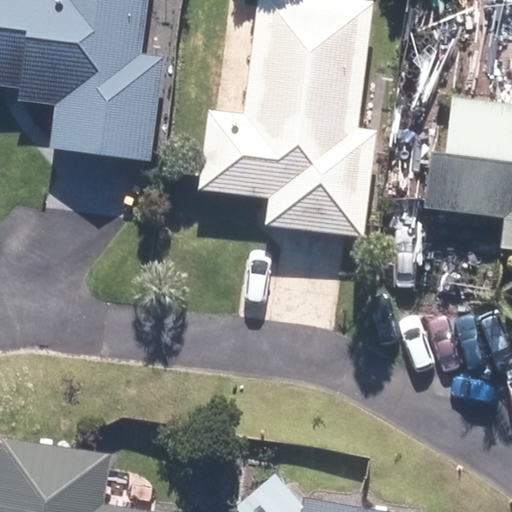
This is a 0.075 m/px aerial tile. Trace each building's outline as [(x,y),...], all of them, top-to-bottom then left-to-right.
[(139,56),(145,0),(0,0),(0,90),(16,92),(15,104),(53,108),(48,152),(147,163),(159,58),(139,56)] [(354,131),(371,3),(349,0),(254,0),(240,117),(202,112),(192,190),(265,199),(262,226),(360,239),(374,133),(354,131)] [(495,251),(511,252),(511,107),(446,99),(439,158),(427,156),(420,212),(498,221),(495,251)] [(123,511),(103,509),(110,457),(0,441),(0,511),(123,511)] [(383,511),(300,498),(297,511),(383,511)]
